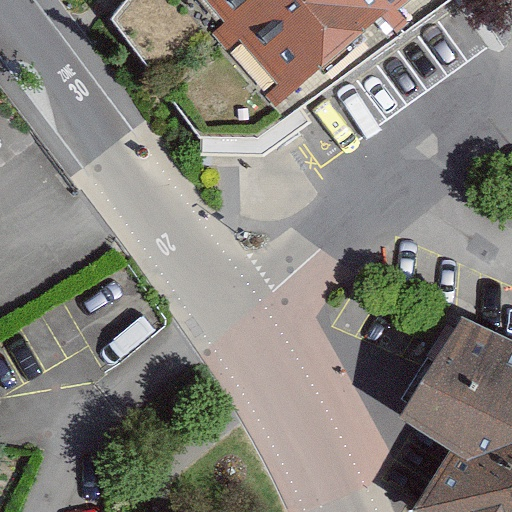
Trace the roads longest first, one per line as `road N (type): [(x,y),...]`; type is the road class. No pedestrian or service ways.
road 1 (unclassified): [(0,1),(232,317)]
road 2 (residential): [(232,317),(274,292),(439,126),(511,83)]
road 3 (unclassified): [(232,317),(336,499)]
road 4 (unknown): [(365,200),(511,276)]
